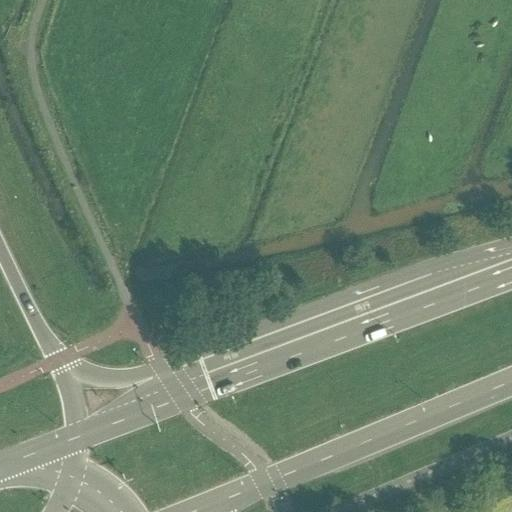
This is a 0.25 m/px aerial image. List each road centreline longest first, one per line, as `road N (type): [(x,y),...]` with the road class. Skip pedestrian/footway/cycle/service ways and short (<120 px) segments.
road 1 (secondary): [(511,273),(179,398)]
road 2 (secondary): [(189,511),(511,381)]
road 3 (motorway): [(179,398),(54,361)]
road 4 (motorway): [(54,361),(0,249)]
